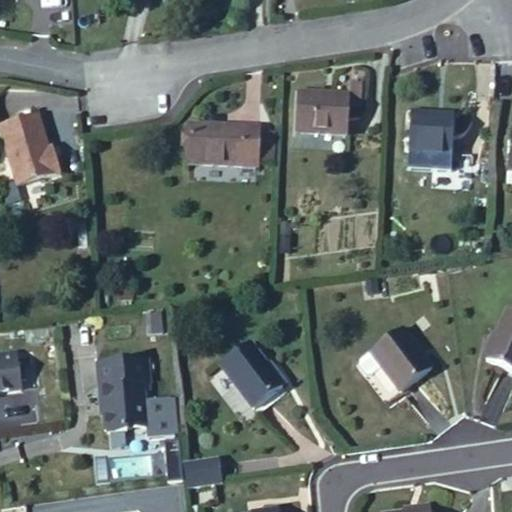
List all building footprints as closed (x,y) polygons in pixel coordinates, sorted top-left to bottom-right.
[(350,84),(349,96),(349,97),(361,97),(361,85),(350,84)] [(349,97),(349,96),(297,94),(295,134),(347,136),(348,109),(349,97)] [(361,97),(349,97),(348,109),(360,110),(361,97)] [(452,156),(454,116),(410,114),(408,154),(452,156)] [(47,150),(36,116),(0,127),(0,133),(17,188),(60,175),(54,155),(49,156),(47,150)] [(261,135),(261,129),(192,126),(189,165),(258,168),(259,162),(261,135)] [(261,135),(259,162),(273,163),(275,136),(261,135)] [(511,372),(511,312),(507,311),(486,362),(511,372)] [(431,369),(402,332),(361,363),(358,369),(364,377),(370,376),(381,368),(400,393),(431,369)] [(282,389),(249,345),(220,367),(254,410),(282,389)] [(0,393),(22,390),(17,355),(0,357),(0,393)] [(147,428),(143,384),(148,384),(146,362),(98,366),(100,388),(102,388),(105,431),(109,434),(127,433),(127,430),(147,428)] [(221,484),(218,461),(183,466),(186,489),(221,484)]
